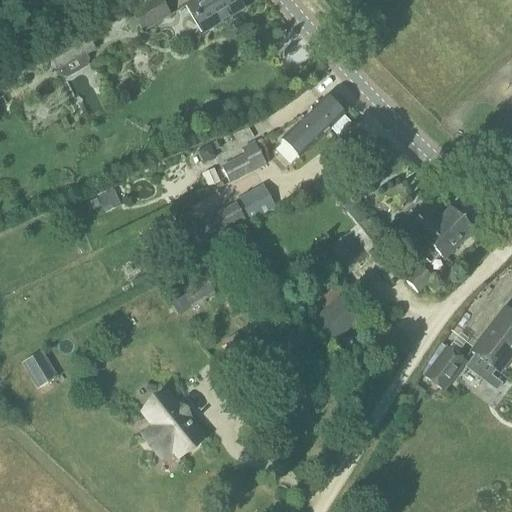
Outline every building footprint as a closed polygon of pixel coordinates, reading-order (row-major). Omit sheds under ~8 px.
[(145,29),(171,14),(162,0),(151,0),(134,10),(145,29)] [(198,0),(188,6),(204,33),(240,13),(232,0),(198,0)] [(55,73),(56,72),(85,55),(93,51),(84,34),(45,56),(55,73)] [(22,68),(0,77),(0,83),(2,89),(26,78),(22,68)] [(325,99),(304,119),(313,129),(322,121),(331,129),(330,129),(338,137),(350,125),(331,106),(325,99)] [(313,129),(304,119),(281,142),(299,160),(323,136),(330,129),(331,129),(322,121),(313,129)] [(220,168),(229,185),(264,167),(252,144),(240,150),(243,156),(220,168)] [(214,172),(201,178),(208,195),(222,190),(214,172)] [(262,188),(240,199),(252,221),(274,209),(262,188)] [(111,191),(95,199),(103,215),(119,208),(111,191)] [(348,195),(336,204),(353,227),(365,218),(348,195)] [(245,224),(234,204),(190,228),(201,249),(245,224)] [(409,245),(419,254),(427,246),(433,251),(461,222),(448,210),(435,224),(425,214),(410,229),(420,239),(418,241),(415,239),(409,245)] [(364,221),(327,250),(341,268),(346,275),(367,259),(386,283),(402,270),(386,249),(364,221)] [(472,233),(461,222),(433,251),(427,246),(419,254),(430,265),(439,256),(445,262),(451,255),(457,249),(472,233)] [(405,283),(417,294),(430,280),(419,269),(405,283)] [(183,299),(189,309),(213,294),(207,285),(183,299)] [(338,301),(338,300),(337,300),(337,301),(310,326),(309,326),(310,327),(309,327),(310,327),(328,347),(329,347),(340,337),(356,321),(357,321),(357,320),(356,320),(338,301)] [(511,315),(505,310),(471,354),(498,374),(511,355),(511,315)] [(223,349),(232,362),(246,351),(237,339),(223,349)] [(261,378),(275,371),(285,366),(288,372),(287,372),(287,373),(288,373),(289,373),(288,372),(298,368),(298,369),(299,368),(298,368),(299,367),(298,367),(286,342),(287,342),(286,341),(286,342),(286,341),(285,341),(285,342),(252,358),(251,358),(251,359),(252,359),(260,377),(260,378),(261,378)] [(446,350),(425,379),(442,392),(464,364),(446,350)] [(40,354),(20,367),(35,393),(56,380),(40,354)] [(183,417),(166,396),(143,416),(154,429),(142,438),(160,459),(171,450),(177,458),(200,438),(183,417)]
